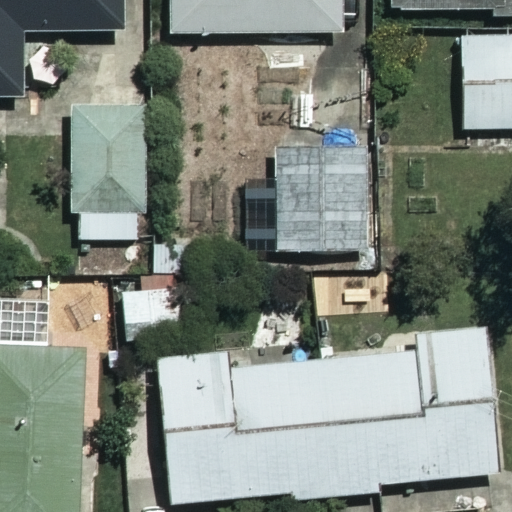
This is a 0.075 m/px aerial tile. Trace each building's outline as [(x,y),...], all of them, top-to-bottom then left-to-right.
[(0,0),(0,101),(42,100),(40,40),(134,37),(132,0),(0,0)] [(171,0),(172,39),(346,35),(345,0),(171,0)] [(511,0),(399,0),(399,15),(511,13),(511,0)] [(511,39),(471,40),(473,171),(511,170),(511,39)] [(154,109),(74,109),(73,241),(153,242),(154,109)] [(287,148),(288,180),(249,181),(250,256),(373,254),(371,147),(287,148)] [(192,329),(189,290),(128,295),(131,334),(192,329)] [(169,361),(177,506),(385,500),(385,486),(506,479),(497,331),(421,336),(422,356),(237,367),(236,357),(169,361)] [(82,511),(91,355),(0,349),(0,511),(82,511)]
